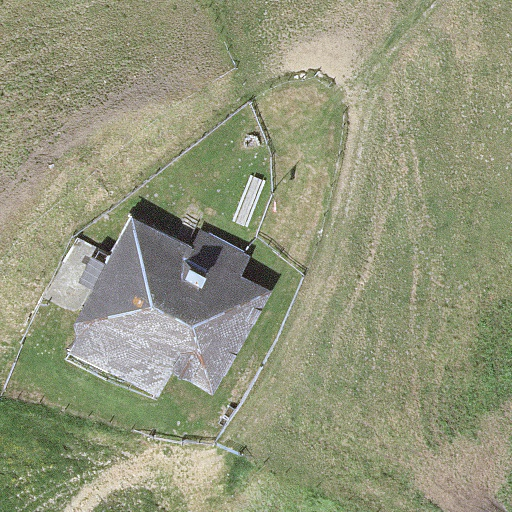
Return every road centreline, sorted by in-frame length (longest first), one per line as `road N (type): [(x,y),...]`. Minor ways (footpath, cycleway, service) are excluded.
road 1 (track): [(75,511),(116,477),(223,453),(252,432),(354,203),(353,75),(439,0)]
road 2 (track): [(0,304),(63,217),(218,97),(302,68),(353,75)]
